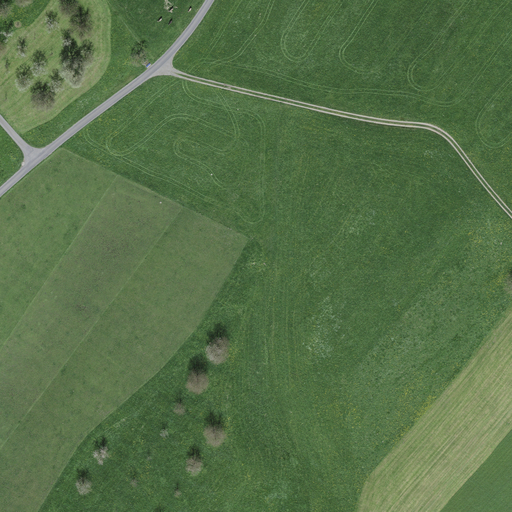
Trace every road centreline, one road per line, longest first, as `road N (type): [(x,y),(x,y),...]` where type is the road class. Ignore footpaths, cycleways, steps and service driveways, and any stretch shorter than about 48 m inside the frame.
road 1 (track): [(160,66),(315,110),(433,129),(511,214)]
road 2 (unclassified): [(0,194),(160,66),(209,0)]
